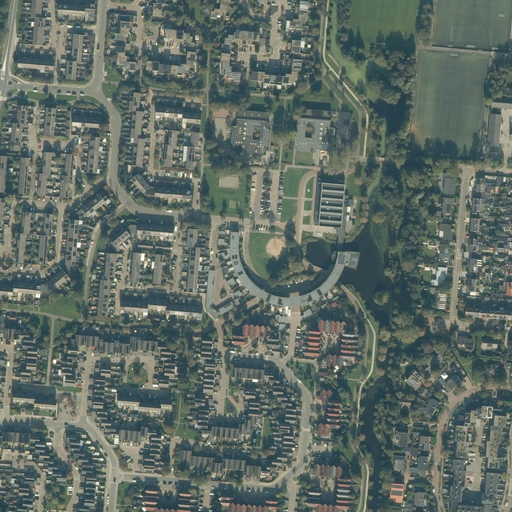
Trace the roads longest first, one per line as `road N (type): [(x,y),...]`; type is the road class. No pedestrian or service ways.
road 1 (residential): [(169,480),(271,488),(302,462),(307,398),(275,359),(223,353)]
road 2 (residential): [(511,330),(454,321),(468,169)]
road 3 (residential): [(201,101),(153,97),(151,117),(151,172),(197,180),(194,215)]
road 4 (residential): [(89,188),(78,175),(80,146),(35,143),(37,110)]
